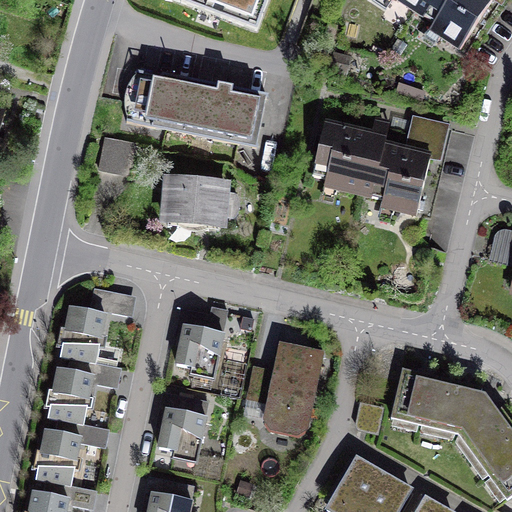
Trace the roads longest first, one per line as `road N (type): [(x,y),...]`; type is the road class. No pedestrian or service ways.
road 1 (tertiary): [(100,0),(44,246)]
road 2 (residential): [(117,511),(163,274)]
road 3 (tertiary): [(44,246),(0,468)]
road 4 (residential): [(358,319),(337,432),(295,511)]
road 5 (residential): [(358,319),(163,274)]
road 6 (residential): [(437,337),(475,192)]
road 7 (residential): [(475,192),(511,59)]
road 8 (residential): [(163,274),(44,246)]
